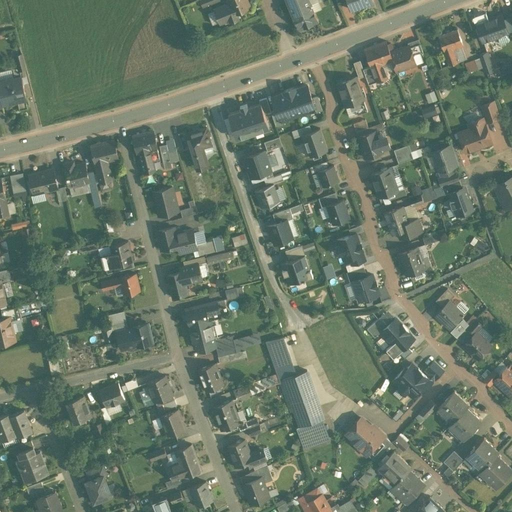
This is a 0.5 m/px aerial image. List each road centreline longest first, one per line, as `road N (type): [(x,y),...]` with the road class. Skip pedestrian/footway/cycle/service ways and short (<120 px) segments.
road 1 (residential): [(312,53),(402,297),(511,427)]
road 2 (residential): [(208,91),(288,321)]
road 3 (residential): [(176,353),(119,118)]
road 4 (residential): [(238,511),(176,353)]
road 5 (tertiary): [(312,53),(451,0)]
road 6 (residential): [(36,385),(176,353)]
road 7 (residential): [(36,385),(84,511)]
road 8 (tertiary): [(0,148),(119,118)]
